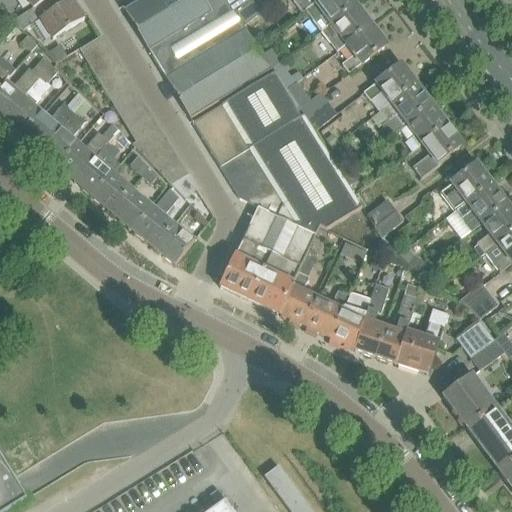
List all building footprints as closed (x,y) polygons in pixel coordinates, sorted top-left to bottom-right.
[(46,2),(48,1),(49,0),(26,0),(27,1),(33,10),(46,1),(46,2)] [(211,15),(203,1),(202,0),(142,0),(141,1),(123,12),(148,53),(211,15)] [(202,0),(203,1),(211,15),(227,6),(227,5),(225,2),(224,1),(223,0),(202,0)] [(257,0),(227,0),(225,2),(227,5),(227,6),(228,6),(235,17),(258,1),(257,0)] [(292,0),(303,14),(306,12),(321,0),(292,0)] [(350,1),(349,0),(321,0),(306,12),(321,32),(355,7),(350,1)] [(26,14),(12,23),(22,32),(31,26),(44,46),(84,21),(75,6),(72,2),(72,1),(71,1),(70,1),(69,2),(53,12),(46,2),(46,1),(33,10),(26,14)] [(258,1),(235,17),(243,28),(266,11),(258,1)] [(228,6),(227,6),(211,15),(148,53),(165,80),(245,32),(242,28),(243,28),(235,17),(228,6)] [(337,53),(345,47),(371,28),(355,7),(321,32),(337,53)] [(372,29),(371,28),(345,47),(353,58),(341,66),(348,76),(386,48),(379,39),(382,37),(374,27),(372,29)] [(245,32),(165,80),(193,125),(210,114),(275,75),(274,75),(271,70),(262,57),(245,32)] [(27,37),(20,45),(31,54),(34,50),(37,47),(27,37)] [(86,63),(109,49),(102,38),(100,39),(79,52),(86,63)] [(93,75),(116,61),(109,49),(86,63),(93,75)] [(262,57),(271,70),(279,64),(271,51),(262,57)] [(0,89),(6,83),(15,72),(0,59),(0,89)] [(6,83),(0,89),(0,121),(2,123),(50,66),(44,60),(32,74),(28,70),(12,89),(6,83)] [(100,86),(123,72),(116,61),(93,75),(100,86)] [(50,66),(2,123),(21,139),(42,114),(34,107),(49,89),(47,87),(58,74),(50,66)] [(407,75),(400,67),(363,95),(370,104),(382,95),(390,106),(415,86),(414,86),(417,84),(409,73),(407,75)] [(282,69),(274,75),(275,75),(286,92),(296,85),(302,80),(297,74),(290,80),(282,69)] [(107,98),(130,84),(123,72),(100,86),(107,98)] [(305,120),(286,92),(275,75),(210,114),(193,125),(221,171),(305,120)] [(114,109),(137,95),(130,84),(107,98),(114,109)] [(286,92),(305,120),(307,122),(328,106),(320,96),(310,103),(296,85),(286,92)] [(415,86),(390,106),(381,113),(389,122),(382,128),(390,138),(405,126),(430,107),(415,86)] [(121,121),(144,107),(137,95),(114,109),(121,121)] [(21,139),(39,155),(84,102),(78,96),(67,108),(63,105),(49,121),(42,114),(21,139)] [(84,102),(39,155),(56,169),(77,145),(71,140),(85,123),(82,120),(91,109),(84,102)] [(336,117),(328,106),(307,122),(315,133),(336,117)] [(129,132),(151,118),(144,107),(121,121),(129,132)] [(446,126),(430,107),(405,126),(421,147),(446,126)] [(129,132),(136,144),(158,130),(151,118),(129,132)] [(332,160),(314,134),(315,133),(307,122),(305,120),(221,171),(239,201),(257,209),(315,237),(319,228),(329,233),(363,210),(349,188),(340,174),(332,160)] [(84,151),(77,145),(56,169),(75,185),(119,133),(112,126),(102,138),(98,134),(84,151)] [(447,128),(446,126),(421,147),(427,156),(410,169),(421,182),(450,159),(449,157),(461,147),(455,139),(457,137),(450,126),(447,128)] [(166,142),(158,130),(136,144),(132,146),(136,150),(142,157),(166,142)] [(332,136),(324,142),(331,151),(338,145),(332,136)] [(142,157),(152,167),(173,154),(166,142),(142,157)] [(108,145),(75,185),(91,199),(112,174),(118,168),(111,163),(119,153),(115,149),(114,150),(108,145)] [(181,166),(173,154),(152,167),(162,178),(181,166)] [(340,174),(348,170),(339,156),(332,160),(340,174)] [(141,164),(133,173),(141,179),(148,171),(141,164)] [(162,178),(172,188),(188,178),(181,166),(162,178)] [(476,166),(439,195),(453,214),(455,213),(490,186),(490,185),(492,183),(485,173),(482,175),(476,166)] [(356,184),(348,170),(340,174),(349,188),(356,184)] [(148,171),(141,179),(150,187),(157,179),(148,171)] [(132,190),(112,174),(91,199),(111,215),(132,190)] [(196,191),(188,178),(172,188),(182,198),(185,201),(196,191)] [(481,225),(506,206),(490,186),(455,213),(471,233),(481,225)] [(152,207),(132,190),(111,215),(132,233),(153,208),(152,207)] [(153,208),(132,233),(134,234),(134,235),(136,236),(137,237),(144,243),(154,251),(155,251),(174,226),(164,217),(178,200),(170,192),(169,191),(154,209),(153,208)] [(388,201),(367,217),(374,228),(396,211),(388,201)] [(489,235),(477,245),(484,255),(511,233),(511,214),(506,206),(481,225),(489,235)] [(315,237),(257,209),(219,289),(277,317),(308,251),(315,237)] [(374,228),(381,239),(404,222),(396,211),(374,228)] [(194,243),(174,226),(155,251),(175,267),(194,243)] [(511,233),(484,255),(499,274),(511,264),(511,233)] [(345,246),(340,256),(350,261),(355,251),(345,246)] [(382,264),(404,270),(406,264),(388,250),(382,264)] [(308,251),(277,317),(301,328),(316,298),(303,292),(316,263),(314,262),(317,255),(308,251)] [(421,275),(426,268),(414,259),(408,266),(421,275)] [(426,268),(421,275),(434,284),(439,277),(426,268)] [(370,300),(353,352),(353,353),(373,359),(376,360),(387,328),(383,327),(375,324),(378,315),(381,315),(389,291),(374,286),(370,300)] [(387,328),(376,360),(395,366),(406,332),(416,301),(420,290),(407,286),(404,297),(396,320),(399,321),(396,331),(387,328)] [(470,313),(490,298),(481,287),(459,304),(470,313)] [(316,298),(301,328),(305,330),(306,330),(317,336),(327,340),(347,296),(336,291),(330,304),(319,299),(316,298)] [(347,296),(327,340),(353,352),(370,300),(348,293),(347,296)] [(490,298),(470,313),(479,323),(498,308),(490,298)] [(406,332),(395,366),(428,377),(448,316),(433,311),(424,338),(406,332)] [(457,341),(472,361),(495,343),(493,341),(480,325),(457,341)] [(511,344),(504,333),(493,341),(495,343),(499,349),(503,354),(509,362),(511,359),(511,344)] [(495,343),(472,361),(480,372),(503,354),(499,349),(495,343)] [(452,409),(467,429),(495,409),(471,378),(444,398),(445,399),(448,396),(456,407),(452,409)] [(511,463),(511,431),(495,409),(467,429),(468,430),(472,428),(488,450),(484,452),(500,473),(511,463)] [(0,511),(10,511),(21,506),(28,502),(25,497),(14,480),(0,456),(0,511)] [(511,463),(500,473),(500,474),(503,471),(511,482),(508,484),(511,489),(511,463)] [(310,511),(278,468),(264,478),(288,511),(310,511)] [(230,511),(224,503),(211,511),(230,511)]
